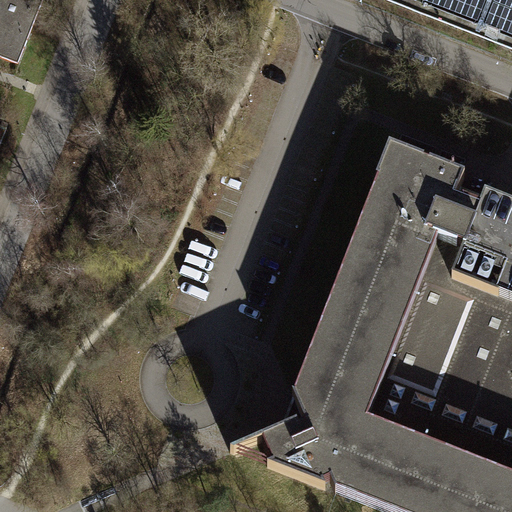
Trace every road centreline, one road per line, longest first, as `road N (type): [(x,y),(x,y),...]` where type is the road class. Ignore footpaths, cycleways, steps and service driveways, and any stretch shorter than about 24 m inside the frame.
road 1 (unclassified): [(0,262),(106,0)]
road 2 (unclassified): [(302,0),(511,82)]
